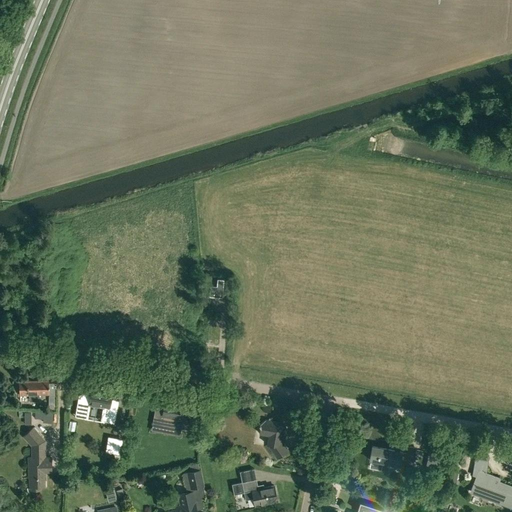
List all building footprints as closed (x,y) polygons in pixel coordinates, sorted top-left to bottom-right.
[(224,297),(226,280),(219,279),(218,286),(212,286),(211,296),(224,297)] [(19,394),(29,394),(30,401),(40,401),(39,394),(49,394),(49,380),(46,381),(46,376),(38,376),(38,381),(19,381),(19,394)] [(92,387),(90,396),(80,394),(76,416),(89,418),(91,404),(104,407),(101,420),(114,423),(118,401),(111,400),(113,391),(92,387)] [(156,404),(152,423),(153,423),(160,424),(181,428),(195,430),(196,426),(198,413),(185,411),(186,404),(168,401),(167,406),(164,405),(156,404)] [(35,412),(35,420),(43,421),(43,422),(53,423),(54,413),(35,412)] [(266,419),(259,424),(260,426),(259,432),(269,434),(268,444),(271,449),(278,458),(289,450),(282,441),(286,423),(266,419)] [(45,440),(33,428),(24,436),(32,445),(32,457),(28,457),(29,477),(30,477),(30,486),(31,486),(31,490),(40,489),(40,486),(44,486),(44,479),(45,479),(45,440)] [(120,455),(123,439),(116,438),(115,446),(107,444),(105,452),(120,455)] [(403,452),(399,451),(400,448),(395,447),(395,450),(373,446),(370,459),(400,465),(401,460),(413,463),(416,448),(409,446),(408,453),(403,452)] [(429,452),(426,465),(441,468),(443,455),(429,452)] [(473,487),(470,493),(511,508),(511,506),(511,486),(500,482),(501,479),(486,473),(488,461),(476,458),(474,468),(473,476),(477,476),(473,487)] [(449,466),(447,481),(456,483),(458,467),(449,466)] [(200,467),(187,470),(191,487),(204,484),(200,467)] [(275,485),(259,489),(257,479),(242,482),(246,500),(254,498),(255,506),(278,501),(275,485)] [(166,511),(162,511),(196,511),(197,510),(192,490),(187,491),(185,491),(177,493),(180,505),(176,506),(177,509),(166,511)] [(427,496),(427,504),(439,505),(440,497),(427,496)] [(357,510),(361,511),(385,511),(386,510),(360,501),(357,510)]
